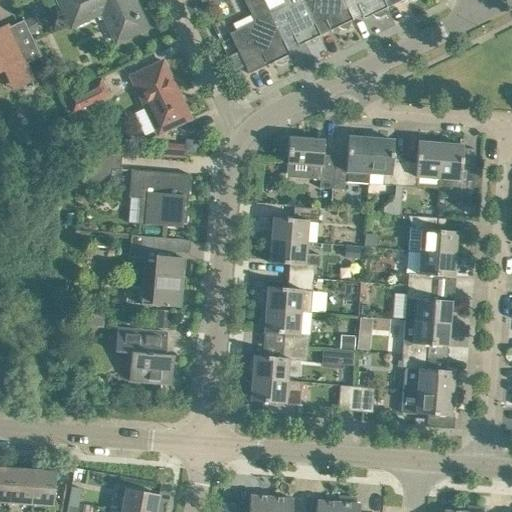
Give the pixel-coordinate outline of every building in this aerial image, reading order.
[(141,16),(133,0),(58,0),(71,27),(96,15),(99,21),(105,18),(116,42),(135,33),(134,31),(143,26),(139,17),(141,16)] [(267,11),(268,10),(262,0),(243,0),(254,21),(229,33),(249,74),(275,61),(277,63),(278,63),(280,63),(282,63),(285,61),(286,59),(287,58),(287,56),(287,55),(289,54),(287,51),(267,11)] [(302,0),(283,0),(285,2),(268,10),(267,11),(287,51),(306,42),(308,44),(309,44),(311,44),(313,44),(316,42),(317,40),(318,38),(318,37),(317,36),(319,35),(302,0)] [(302,0),(319,35),(338,27),(340,28),(341,29),(343,29),(345,28),(347,27),(349,26),(350,24),(350,23),(349,21),(352,20),(342,0),(302,0)] [(342,0),(352,20),(362,15),(364,18),(372,15),(373,15),(374,16),(375,17),(376,17),(379,17),(380,16),(382,15),(383,14),(384,13),(384,12),(384,10),(384,9),(386,8),(382,0),(342,0)] [(39,31),(32,16),(23,21),(30,35),(39,31)] [(27,65),(16,42),(7,24),(0,27),(0,72),(3,71),(5,76),(27,65)] [(158,134),(172,127),(190,119),(163,61),(130,76),(158,134)] [(64,96),(71,111),(108,94),(101,79),(64,96)] [(333,181),(333,189),(344,190),(345,182),(368,183),(369,174),(371,138),(348,137),(347,157),(335,156),(333,181)] [(289,138),(287,163),(307,165),(310,165),(309,179),(320,180),(319,188),(333,189),(333,181),(335,156),(323,155),(324,140),(289,138)] [(403,186),(404,161),(392,160),(394,140),(371,138),(369,174),(383,175),(382,185),(395,186),(403,186)] [(186,140),(185,152),(197,152),(198,141),(186,140)] [(404,161),(403,186),(414,187),(415,187),(415,177),(438,179),(441,144),(418,142),(416,162),(404,161)] [(164,143),(163,157),(183,158),(184,144),(164,143)] [(462,165),(463,145),(441,144),(438,179),(450,180),(450,189),(453,192),(457,194),(460,193),(463,192),(465,191),(472,191),(472,187),(480,187),(482,168),(474,167),(474,166),(462,165)] [(120,170),(122,154),(92,152),(89,182),(101,183),(111,174),(111,170),(120,170)] [(131,169),(129,197),(139,198),(137,224),(162,226),(182,228),(183,216),(188,217),(189,201),(184,201),(185,190),(189,190),(190,174),(170,173),(131,169)] [(383,207),(383,214),(400,216),(402,189),(403,186),(395,186),(394,198),(383,207)] [(448,217),(449,212),(449,207),(439,206),(438,216),(448,217)] [(319,209),(314,209),(294,207),(293,219),(273,217),(271,240),(306,243),(308,221),(318,222),(319,209)] [(438,218),(418,216),(413,216),(412,230),(409,229),(407,251),(455,255),(457,232),(437,230),(438,218)] [(92,236),(92,247),(107,248),(107,236),(92,236)] [(140,249),(146,250),(145,252),(171,254),(173,239),(143,236),(143,237),(141,237),(140,249)] [(305,253),(306,243),(271,240),(269,263),(289,265),(288,276),(313,278),(314,267),(319,267),(320,254),(305,253)] [(345,246),(344,258),(358,259),(359,246),(345,246)] [(453,277),(455,255),(407,251),(405,272),(408,273),(407,286),(432,288),(433,276),(453,277)] [(144,261),(141,302),(179,305),(181,288),(180,288),(179,289),(178,288),(179,277),(180,277),(180,278),(182,278),(183,258),(182,258),(182,260),(171,259),(162,258),(157,258),(156,259),(145,258),(144,261)] [(267,290),(260,290),(261,307),(266,307),(265,309),(311,313),(313,278),(288,276),(287,288),(267,287),(267,290)] [(431,300),(432,288),(407,286),(405,320),(449,324),(451,301),(431,300)] [(262,313),(257,327),(264,329),(264,332),(283,334),(282,346),(308,348),(309,335),(311,313),(265,309),(265,313),(262,313)] [(84,314),(83,326),(102,328),(103,315),(84,314)] [(157,318),(156,327),(168,328),(168,319),(157,318)] [(405,320),(402,355),(427,357),(428,345),(448,347),(449,324),(405,320)] [(167,333),(139,330),(139,329),(116,327),(115,352),(131,353),(129,381),(171,384),(173,356),(165,355),(167,333)] [(358,333),(356,350),(368,351),(370,334),(358,333)] [(355,336),(340,335),(339,349),(354,350),(355,336)] [(307,361),(308,348),(282,346),(282,358),(254,355),(252,378),(287,381),(289,360),(307,361)] [(344,352),(343,365),(352,366),(353,353),(344,352)] [(426,369),(427,357),(402,355),(401,368),(404,368),(403,390),(452,394),(454,371),(426,369)] [(370,372),(358,372),(358,384),(369,385),(370,372)] [(252,378),(250,401),(283,404),(282,415),(293,416),(294,404),(299,404),(301,382),(287,381),(252,378)] [(340,385),(337,410),(350,411),(352,386),(340,385)] [(373,388),(365,387),(352,386),(350,411),(371,413),(373,388)] [(450,417),(452,394),(403,390),(401,413),(450,417)] [(0,502),(9,503),(12,469),(0,467),(0,502)] [(31,504),(33,470),(12,469),(9,503),(31,504)] [(53,506),(54,492),(56,472),(33,470),(31,504),(53,506)] [(69,498),(79,501),(81,488),(71,486),(69,498)] [(121,510),(130,511),(155,511),(159,495),(125,488),(121,510)] [(219,507),(218,511),(270,511),(272,497),(250,495),(248,511),(237,511),(238,508),(219,507)] [(291,511),(292,499),(272,497),(270,511),(291,511)] [(76,511),(79,501),(69,498),(66,511),(76,511)] [(337,511),(338,502),(317,500),(315,511),(337,511)] [(358,511),(360,504),(338,502),(337,511),(358,511)]
